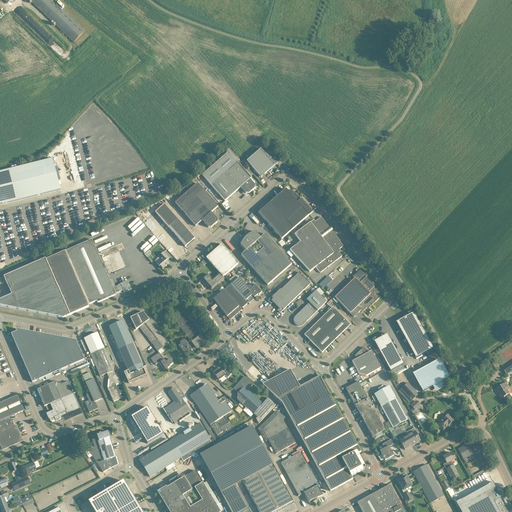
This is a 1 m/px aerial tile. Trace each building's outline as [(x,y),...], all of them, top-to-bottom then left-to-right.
[(29,0),(48,19),(73,42),(82,32),(49,0),(29,0)] [(278,163),(273,159),(266,153),(265,154),(261,149),(246,162),(258,174),(261,178),(278,163)] [(251,178),(238,163),(229,152),(202,176),(225,201),(241,188),(246,193),(249,194),(255,188),(255,185),(250,179),(251,178)] [(0,205),(60,190),(52,159),(0,172),(0,205)] [(197,184),(175,203),(196,226),(202,221),(208,228),(211,228),(214,225),(217,223),(217,220),(211,213),(218,207),(214,203),(197,184)] [(286,189),(258,213),(281,239),(309,216),(313,212),(301,199),(298,201),(300,198),(301,198),(290,190),(288,192),(286,189)] [(155,213),(168,228),(175,235),(184,227),(178,219),(164,204),(155,213)] [(295,235),(300,242),(290,250),(310,272),(315,267),(320,273),(322,271),(342,256),(339,252),(340,251),(340,250),(339,249),(343,246),(331,231),(332,230),(331,228),(330,229),(321,217),(315,222),(314,220),(295,235)] [(152,236),(153,234),(142,224),(133,234),(141,241),(149,233),(152,236)] [(194,238),(191,234),(184,227),(175,235),(185,247),(195,238),(194,238)] [(265,234),(260,238),(255,232),(248,235),(244,239),(240,245),(245,251),(241,255),(268,286),(292,264),(265,234)] [(42,260),(66,317),(89,307),(88,305),(97,301),(97,303),(116,295),(116,294),(123,291),(124,293),(130,290),(131,288),(127,281),(120,284),(120,285),(113,288),(92,240),(46,260),(45,259),(42,260)] [(219,273),(223,277),(238,264),(225,249),(221,245),(206,258),(219,273)] [(169,258),(165,254),(164,252),(161,255),(160,255),(160,256),(160,257),(160,258),(160,259),(160,260),(156,263),(160,267),(160,266),(163,269),(165,268),(165,267),(169,264),(166,260),(169,258)] [(66,317),(42,260),(4,277),(12,295),(0,300),(0,305),(0,306),(63,318),(66,317)] [(351,282),(348,285),(335,298),(354,317),(361,311),(362,313),(371,304),(371,305),(372,305),(375,302),(379,299),(378,298),(378,294),(379,293),(374,288),(375,287),(369,280),(366,277),(367,276),(360,270),(350,280),(351,282)] [(224,279),(223,277),(219,273),(212,280),(207,274),(202,279),(208,286),(209,285),(210,287),(209,288),(211,290),(215,287),(214,286),(215,286),(216,286),(224,279)] [(280,313),(284,310),(304,290),(310,284),(299,273),(281,290),(280,289),(276,294),(272,298),(271,297),(268,300),(271,304),(273,302),(279,309),(277,310),(280,313)] [(329,275),(319,285),(323,289),(333,280),(329,275)] [(262,292),(259,288),(256,284),(253,287),(253,288),(250,290),(239,277),(228,287),(224,290),(217,296),(213,299),(227,317),(229,319),(231,319),(242,310),(241,309),(248,303),(249,304),(255,298),(255,297),(258,294),(259,295),(262,292)] [(316,291),(310,296),(307,300),(310,303),(307,306),(307,305),(295,317),(294,318),(294,319),(294,320),(294,321),(294,322),(294,323),(294,324),(295,324),(296,325),(296,326),(297,326),(298,326),(299,327),(300,326),(301,326),(302,326),(303,325),(306,322),(327,302),(316,291)] [(350,325),(347,321),(333,307),(304,335),(322,353),(350,325)] [(132,322),(133,324),(136,330),(149,320),(143,312),(130,318),(132,322)] [(183,312),(179,315),(174,320),(196,349),(206,342),(183,312)] [(404,324),(398,327),(415,358),(433,348),(414,313),(414,312),(407,316),(406,315),(402,318),(403,319),(402,319),(402,320),(404,324)] [(152,343),(161,336),(149,320),(136,330),(139,327),(152,343)] [(109,327),(128,371),(124,373),(128,383),(146,376),(123,321),(109,327)] [(32,383),(34,382),(84,360),(76,341),(15,329),(16,332),(11,334),(32,383)] [(84,339),(90,355),(91,355),(104,349),(97,333),(84,339)] [(168,344),(161,336),(152,343),(155,347),(158,351),(168,344)] [(383,358),(396,351),(389,338),(383,341),(382,338),(382,337),(374,342),(383,358)] [(178,346),(184,354),(186,352),(187,354),(186,355),(193,350),(186,341),(185,341),(183,338),(181,340),(179,342),(181,344),(178,346)] [(322,353),(325,355),(331,349),(329,347),(322,353)] [(360,353),(371,374),(381,368),(374,356),(371,351),(367,354),(364,348),(360,351),(361,351),(361,353),(360,353)] [(116,375),(114,371),(104,349),(91,355),(100,377),(107,374),(109,378),(116,375)] [(396,351),(383,358),(390,372),(404,364),(396,351)] [(163,367),(163,368),(164,368),(165,368),(167,367),(168,369),(169,367),(173,363),(170,359),(166,362),(159,353),(150,359),(153,363),(155,362),(156,364),(159,363),(162,367),(163,367)] [(371,374),(360,353),(355,356),(356,359),(352,362),(359,374),(366,376),(371,374)] [(439,359),(397,382),(407,400),(449,377),(439,359)] [(511,361),(503,368),(508,374),(511,371),(511,361)] [(214,378),(216,380),(218,379),(218,381),(225,377),(226,377),(228,378),(231,374),(226,369),(222,372),(220,368),(213,373),(216,377),(214,378)] [(262,385),(282,403),(330,491),(343,485),(353,479),(351,476),(366,468),(358,454),(361,452),(329,395),(319,377),(300,387),(290,370),(262,385)] [(82,376),(85,383),(90,393),(86,395),(90,404),(86,406),(89,413),(98,409),(95,402),(102,399),(100,394),(93,379),(93,380),(90,372),(82,376)] [(109,378),(107,388),(109,391),(112,399),(112,400),(113,400),(113,402),(125,397),(123,392),(119,383),(116,375),(109,378)] [(257,418),(261,421),(276,405),(268,398),(263,404),(248,390),(253,384),(244,377),(233,389),(238,393),(237,394),(240,397),(238,400),(257,418)] [(45,386),(37,390),(44,407),(46,406),(49,413),(46,414),(49,419),(51,423),(59,419),(60,420),(68,416),(67,414),(71,412),(72,415),(73,414),(74,416),(80,413),(80,411),(81,411),(68,382),(62,384),(57,383),(56,381),(47,385),(48,386),(45,386)] [(364,392),(358,382),(346,389),(351,399),(357,396),(364,392)] [(501,386),(497,389),(501,394),(500,395),(502,398),(503,398),(505,400),(506,401),(510,399),(511,397),(511,391),(509,393),(506,389),(508,387),(506,383),(501,386)] [(447,392),(442,395),(446,404),(454,399),(451,394),(454,393),(449,384),(444,386),(447,392)] [(199,390),(219,420),(232,411),(225,402),(222,398),(218,401),(207,385),(199,390)] [(389,387),(374,395),(380,406),(389,421),(385,423),(389,430),(393,428),(395,432),(400,429),(399,427),(398,425),(407,420),(395,398),(395,397),(389,387)] [(165,409),(167,413),(175,424),(191,413),(174,388),(168,392),(175,402),(165,409)] [(190,396),(193,400),(211,425),(219,420),(199,390),(190,396)] [(357,396),(351,399),(372,437),(373,437),(374,440),(377,438),(383,435),(381,432),(385,430),(364,392),(357,396)] [(0,421),(10,417),(24,410),(18,395),(0,403),(0,421)] [(416,401),(411,405),(415,410),(420,406),(416,401)] [(131,417),(147,444),(163,434),(147,407),(131,417)] [(198,415),(215,442),(217,441),(200,413),(198,415)] [(439,428),(440,426),(443,430),(454,421),(448,415),(441,421),(440,420),(436,424),(439,428)] [(277,416),(262,430),(267,439),(276,454),(292,445),(293,445),(291,446),(292,447),(294,446),(293,444),(295,443),(283,421),(277,416)] [(10,417),(0,421),(0,431),(1,433),(0,433),(0,445),(2,450),(22,441),(16,426),(15,427),(10,417)] [(211,426),(217,436),(223,432),(222,431),(223,430),(225,432),(232,427),(226,418),(219,423),(220,425),(219,426),(217,422),(211,426)] [(210,440),(207,436),(199,423),(170,441),(175,449),(181,458),(183,461),(190,457),(189,455),(211,442),(210,440)] [(200,458),(219,491),(234,482),(235,484),(242,481),(273,464),(251,427),(200,458)] [(400,429),(395,432),(393,428),(389,430),(393,438),(397,436),(402,433),(402,432),(401,429),(400,429)] [(415,433),(416,433),(413,428),(409,431),(405,433),(407,437),(412,446),(420,441),(417,437),(415,433)] [(94,447),(88,449),(103,472),(108,470),(118,465),(116,457),(111,442),(108,431),(101,433),(99,433),(100,434),(97,435),(93,436),(93,437),(96,447),(95,447),(94,447)] [(405,450),(412,446),(407,437),(400,441),(402,445),(405,450)] [(394,444),(391,439),(382,444),(385,449),(380,451),(385,460),(394,455),(389,447),(394,444)] [(139,460),(150,477),(181,458),(175,449),(170,441),(139,460)] [(457,449),(460,454),(463,460),(475,453),(476,455),(480,452),(481,453),(485,451),(481,444),(479,445),(477,442),(475,443),(474,442),(470,444),(470,445),(469,445),(468,443),(457,449)] [(42,457),(49,454),(46,448),(40,451),(42,457)] [(281,463),(283,468),(289,479),(296,492),(299,496),(304,494),(309,504),(310,503),(309,501),(323,496),(317,486),(318,486),(309,468),(303,458),(300,453),(281,463)] [(454,456),(453,456),(451,453),(443,457),(446,461),(446,463),(447,464),(449,467),(446,469),(452,481),(460,477),(453,465),(452,466),(450,462),(455,459),(454,457),(454,456)] [(36,469),(36,467),(34,463),(25,466),(27,472),(26,472),(27,475),(41,469),(40,467),(36,469)] [(293,511),(298,510),(273,464),(242,481),(259,511),(293,511)] [(413,472),(416,477),(430,503),(444,496),(427,465),(413,472)] [(219,511),(203,485),(197,475),(194,471),(185,477),(183,478),(171,485),(167,488),(166,487),(157,492),(158,494),(161,498),(163,503),(168,510),(168,511),(169,511),(219,511)] [(400,479),(398,481),(398,482),(403,490),(402,490),(404,495),(408,501),(411,499),(407,492),(406,491),(405,489),(407,488),(411,486),(411,485),(409,480),(406,476),(400,479)] [(27,477),(12,485),(15,491),(21,488),(20,487),(23,485),(24,487),(30,484),(27,477)] [(141,511),(124,481),(89,502),(94,511),(141,511)] [(231,511),(250,511),(235,484),(234,482),(219,491),(231,511)] [(497,488),(460,509),(461,511),(511,511),(511,510),(510,508),(511,508),(509,505),(504,497),(502,498),(494,482),(489,485),(493,483),(497,488)] [(357,503),(360,507),(362,511),(404,511),(392,489),(390,485),(368,497),(357,503)] [(0,497),(0,507),(1,511),(9,511),(4,497),(8,496),(7,491),(6,491),(1,493),(3,496),(0,497)] [(23,505),(33,501),(31,496),(21,501),(20,500),(19,501),(19,502),(15,503),(14,501),(13,502),(13,504),(15,503),(17,508),(23,505)]
